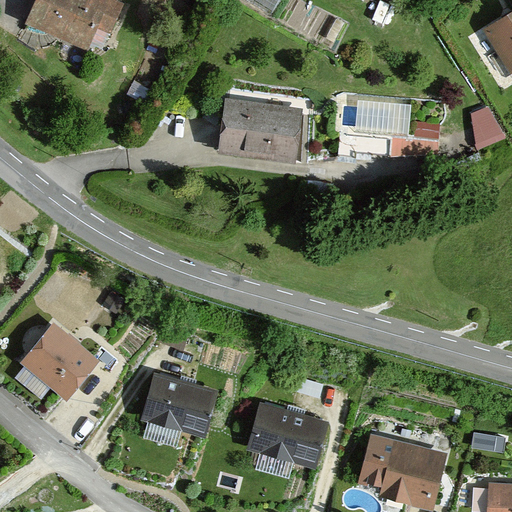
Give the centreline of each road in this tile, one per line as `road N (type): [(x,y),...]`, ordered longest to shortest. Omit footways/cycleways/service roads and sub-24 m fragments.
road 1 (secondary): [(0,156),(63,208),(150,258),(511,367)]
road 2 (residential): [(125,511),(0,413)]
